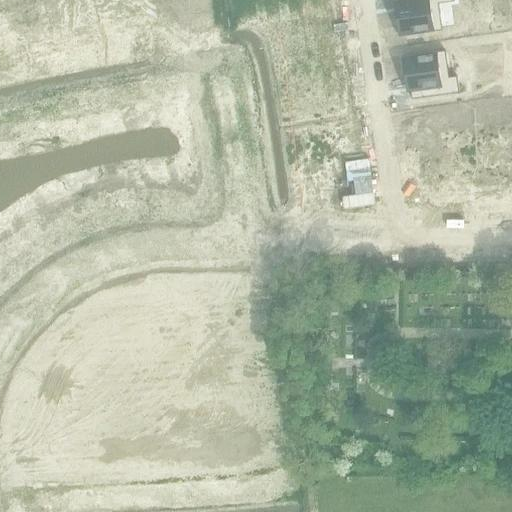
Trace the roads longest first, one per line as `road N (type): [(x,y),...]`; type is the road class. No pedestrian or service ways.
road 1 (residential): [(0,336),(38,288),(149,241),(397,239)]
road 2 (residential): [(397,239),(364,0)]
